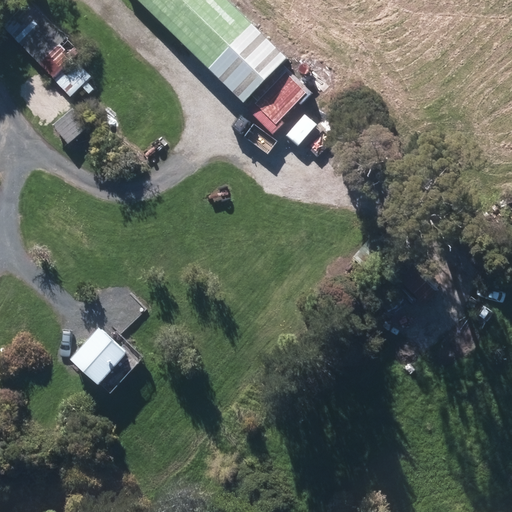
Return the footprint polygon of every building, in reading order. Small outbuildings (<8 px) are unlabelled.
[(0,0),(0,25),(72,99),(93,78),(76,61),(83,54),(33,3),(35,0),(0,0)] [(141,0),(248,105),(292,60),(229,0),(141,0)] [(1,65),(72,146),(92,128),(20,48),(1,65)] [(414,256),(397,270),(425,303),(442,288),(414,256)] [(100,353),(128,380),(143,364),(114,337),(100,353)] [(76,479),(94,494),(119,467),(100,451),(76,479)]
